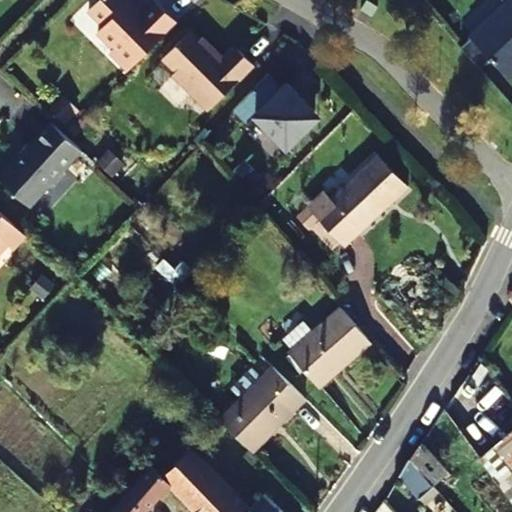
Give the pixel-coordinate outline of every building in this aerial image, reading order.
[(130,69),(178,21),(157,0),(156,0),(145,12),(133,0),(98,0),(90,9),(106,25),(100,32),(116,48),(112,51),(130,69)] [(371,15),(377,5),(367,0),(365,0),(360,9),(371,15)] [(511,73),(511,0),(473,36),(511,75),(511,73)] [(200,39),(192,30),(164,57),(177,70),(174,74),(175,74),(190,90),(209,109),(254,65),(239,49),(233,54),(229,51),(220,60),(212,52),(215,49),(202,36),(200,39)] [(267,73),(243,97),(232,108),(246,123),(254,116),(285,147),(313,120),(298,105),(302,100),(286,83),(281,88),(267,73)] [(177,102),(190,90),(175,74),(162,86),(177,102)] [(317,116),(302,100),(298,105),(313,120),(317,116)] [(82,148),(52,120),(26,150),(21,150),(0,172),(0,177),(31,205),(51,183),(56,183),(66,172),(65,166),(82,148)] [(332,200),(326,194),(310,209),(344,245),(407,186),(378,155),(332,200)] [(13,247),(25,233),(0,209),(0,250),(8,242),(13,247)] [(369,340),(341,307),(289,352),(317,386),(369,340)] [(291,410),(294,412),(306,400),(274,367),(221,419),(254,452),(275,431),(272,428),(291,410)] [(511,432),(481,457),(511,500),(511,432)] [(434,485),(449,472),(422,443),(411,460),(434,485)] [(197,511),(255,511),(251,508),(192,447),(164,475),(152,465),(110,511),(148,511),(172,486),(197,511)] [(410,459),(400,476),(421,500),(435,487),(434,485),(411,460),(410,459)] [(285,511),(266,492),(251,508),(255,511),(285,511)]
